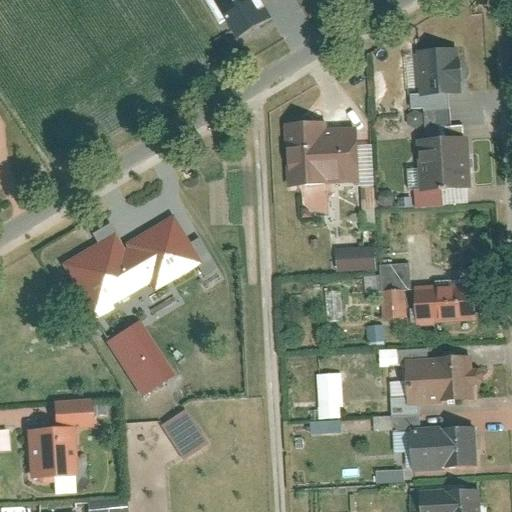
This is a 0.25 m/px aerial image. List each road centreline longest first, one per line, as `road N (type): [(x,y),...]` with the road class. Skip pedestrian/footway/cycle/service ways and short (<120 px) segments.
road 1 (residential): [(0,240),(406,0)]
road 2 (residential): [(511,181),(501,0)]
